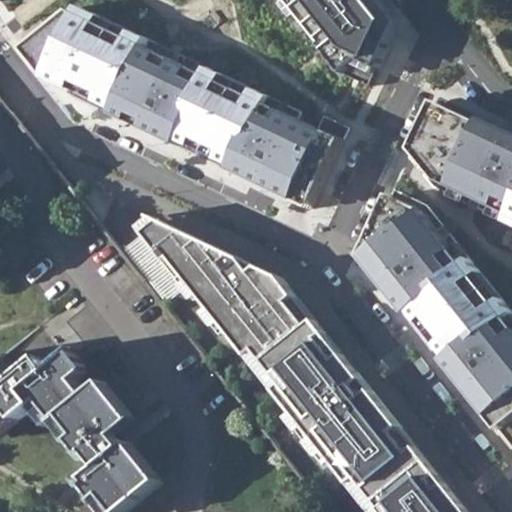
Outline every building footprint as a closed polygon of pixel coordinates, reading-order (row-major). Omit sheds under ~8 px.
[(408,26),(387,0),(293,0),(356,78),(373,85),(388,82),(408,26)] [(228,72),(83,6),(80,14),(52,73),(49,80),(191,148),(228,72)] [(52,73),(80,14),(33,50),(52,73)] [(228,72),(191,148),(322,212),(357,142),(280,105),(283,99),(228,72)] [(511,135),(432,99),(409,150),(436,182),(505,213),(501,222),(511,226),(511,135)] [(511,327),(414,208),(353,257),(400,313),(405,309),(418,324),(422,318),(440,339),(433,345),(443,357),(438,361),(495,430),(511,416),(511,327)] [(153,216),(139,225),(371,511),(468,511),(279,278),(153,216)] [(110,498),(121,511),(131,511),(165,485),(134,445),(130,449),(121,437),(139,424),(107,385),(91,397),(79,382),(90,373),(75,355),(64,363),(53,350),(18,379),(2,359),(0,360),(0,423),(15,412),(21,419),(44,400),(61,422),(67,417),(82,437),(75,442),(87,457),(90,455),(94,460),(88,464),(97,475),(90,481),(94,486),(91,488),(103,504),(110,498)]
